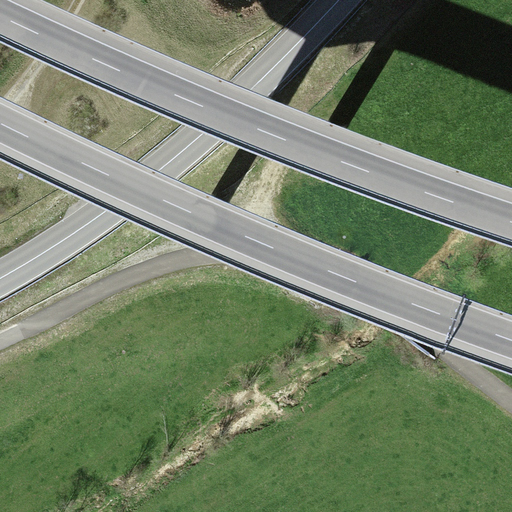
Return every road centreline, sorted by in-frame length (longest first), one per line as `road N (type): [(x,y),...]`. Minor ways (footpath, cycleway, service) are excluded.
road 1 (motorway): [(0,124),(240,232),(511,338)]
road 2 (motorway): [(511,220),(202,105),(0,14)]
road 3 (secondary): [(337,0),(212,128),(93,220),(0,278)]
road 4 (track): [(76,0),(0,104)]
